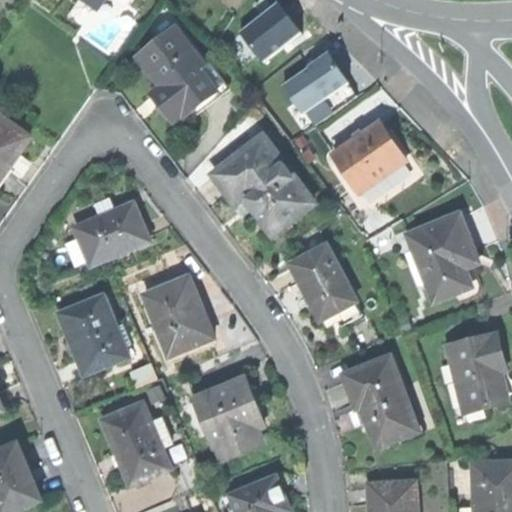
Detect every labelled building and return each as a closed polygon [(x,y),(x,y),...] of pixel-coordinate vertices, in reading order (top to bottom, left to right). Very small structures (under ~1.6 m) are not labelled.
[(83,0),(98,10),(105,0),(83,0)] [(303,29),(281,1),(242,31),(264,60),(303,29)] [(173,126),(185,117),(228,84),(212,63),(206,68),(175,28),(138,57),(151,74),(161,87),(170,99),(159,108),(173,126)] [(353,81),(332,51),(285,83),(305,113),(353,81)] [(190,125),(234,92),(228,84),(185,117),(190,125)] [(149,95),(159,108),(170,99),(161,87),(149,95)] [(0,116),(0,180),(8,169),(18,156),(20,157),(21,155),(32,139),(0,116)] [(330,155),(358,193),(403,159),(388,139),(376,122),(330,155)] [(277,234),(318,203),(268,138),(218,177),(240,205),(249,198),(263,215),(277,234)] [(26,158),(21,155),(20,157),(18,156),(8,169),(12,172),(15,174),(20,166),(26,158)] [(413,163),(363,194),(370,205),(420,174),(413,163)] [(0,189),(12,172),(8,169),(0,180),(0,189)] [(79,225),(92,261),(149,239),(135,203),(112,212),(79,225)] [(431,298),(469,284),(458,256),(475,250),(468,230),(462,213),(408,232),(413,248),(425,280),(431,298)] [(319,317),(356,297),(326,243),(290,262),(304,288),(319,317)] [(415,283),(425,280),(413,248),(403,251),(415,283)] [(146,295),(169,352),(210,336),(198,305),(188,279),(146,295)] [(75,348),(83,369),(126,352),(103,295),(60,312),(75,348)] [(497,334),(447,352),(470,416),(511,401),(511,400),(502,374),(510,371),(503,352),(497,334)] [(377,447),(422,431),(395,356),(344,375),(352,396),(357,411),(363,409),(377,447)] [(249,379),(187,403),(199,436),(214,430),(226,459),(264,445),(258,427),(266,424),(257,402),(249,379)] [(121,451),(133,483),(172,468),(163,445),(175,440),(168,421),(154,427),(145,403),(107,418),(121,451)] [(0,446),(0,491),(1,490),(9,510),(40,497),(28,465),(18,440),(0,446)] [(476,511),(511,511),(511,460),(475,462),(476,511)] [(235,511),(241,510),(241,511),(287,511),(293,510),(287,495),(280,477),(226,497),(231,511),(235,511)] [(420,511),(420,483),(373,484),(373,511),(420,511)]
